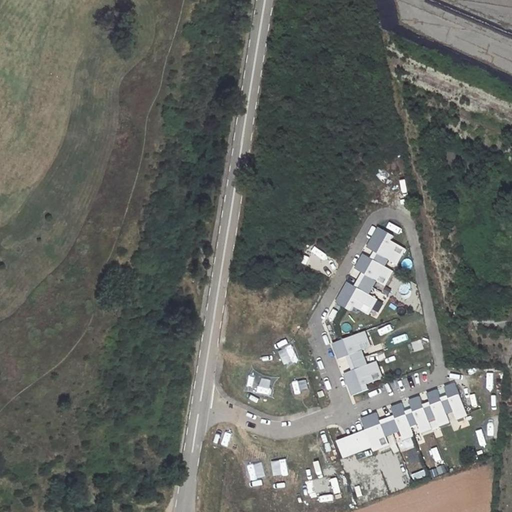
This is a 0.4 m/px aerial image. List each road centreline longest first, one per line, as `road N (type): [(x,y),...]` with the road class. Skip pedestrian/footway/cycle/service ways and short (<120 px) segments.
road 1 (residential): [(344,410),(440,372),(408,228),(401,218),(374,216),(316,324)]
road 2 (tertiary): [(264,0),(199,399)]
road 3 (residential): [(199,399),(266,429),(344,410)]
